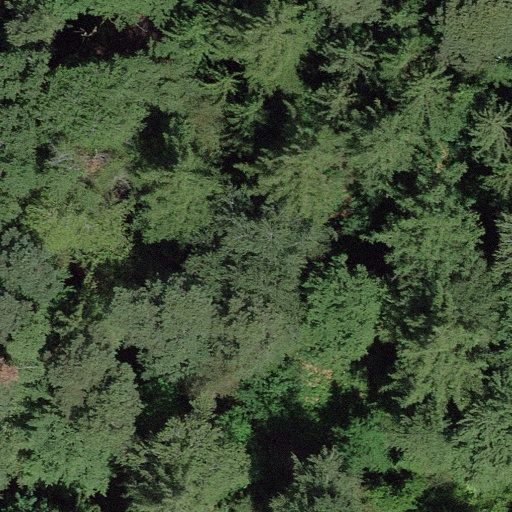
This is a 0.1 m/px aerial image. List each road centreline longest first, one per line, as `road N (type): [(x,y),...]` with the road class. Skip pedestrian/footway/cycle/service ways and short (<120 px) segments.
road 1 (track): [(158,427),(223,0)]
road 2 (track): [(342,511),(240,405),(158,427),(153,511)]
